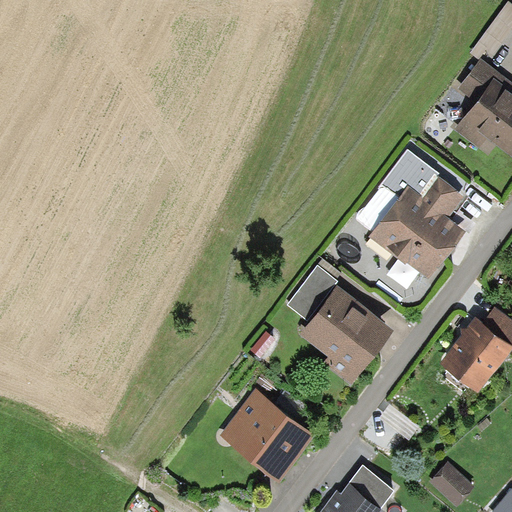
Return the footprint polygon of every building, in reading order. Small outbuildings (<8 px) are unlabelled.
[(489,26),(472,50),(480,56),(481,53),(487,47),(493,52),(511,25),(511,5),(509,4),(491,27),(489,26)] [(511,75),(481,53),(480,56),(459,85),(476,97),(456,124),(480,141),(488,131),(511,148),(511,75)] [(418,185),(409,178),(371,230),(427,271),(466,219),(451,208),(465,189),(432,165),(418,185)] [(310,317),(300,331),(327,350),(321,358),(350,379),(393,319),(337,279),(343,270),(324,255),(290,302),(310,317)] [(511,315),(495,302),(485,315),(511,336),(511,315)] [(511,336),(485,315),(479,310),(442,355),(479,384),(511,342),(511,336)] [(256,391),(222,437),(281,480),(315,434),(256,391)] [(398,455),(423,420),(391,397),(366,432),(398,455)] [(448,460),(432,478),(457,501),(474,482),(448,460)] [(349,487),(379,511),(394,492),(363,469),(349,487)] [(338,494),(323,511),(380,511),(379,511),(349,487),(341,497),(338,494)] [(511,511),(511,488),(493,511),(494,511),(511,511)]
